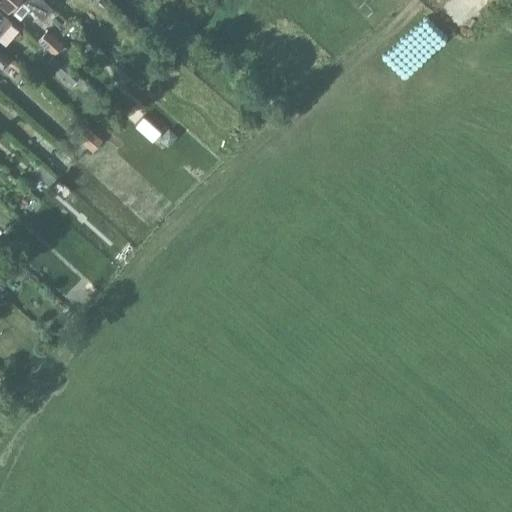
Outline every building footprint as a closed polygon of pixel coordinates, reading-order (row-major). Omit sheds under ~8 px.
[(54,9),(48,4),(44,0),(0,0),(0,1),(8,8),(13,12),(21,19),(31,8),(44,20),(54,9)] [(0,35),(12,22),(0,10),(0,35)] [(47,29),(38,39),(54,53),(62,43),(47,29)] [(66,46),(59,55),(69,63),(76,54),(66,46)] [(0,52),(0,65),(3,69),(10,61),(0,52)] [(79,80),(54,56),(48,63),(74,87),(79,80)] [(143,116),(135,125),(153,141),(161,132),(143,116)] [(93,151),(102,142),(97,137),(80,122),(71,131),(93,151)] [(39,179),(50,189),(57,182),(46,171),(39,179)] [(31,210),(38,203),(32,198),(26,205),(31,210)] [(17,386),(5,376),(0,381),(0,386),(9,395),(17,386)]
